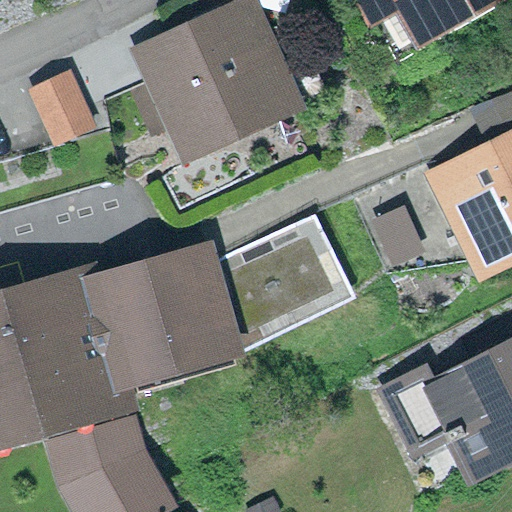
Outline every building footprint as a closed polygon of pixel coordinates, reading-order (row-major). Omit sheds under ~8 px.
[(361,0),(390,50),(476,0),(361,0)] [(247,8),(146,52),(186,143),(276,103),(261,68),(271,64),(247,8)] [(72,87),(40,100),(56,136),(87,122),(72,87)] [(511,143),(440,180),(479,257),(511,240),(511,143)] [(115,376),(231,343),(344,290),(310,216),(208,262),(206,255),(87,289),(84,279),(0,303),(0,434),(47,421),(65,483),(82,511),(153,511),(168,503),(136,448),(122,399),(120,395),(115,376)] [(425,374),(387,394),(414,447),(439,434),(445,445),(455,440),(471,471),(511,449),(511,347),(432,388),(425,374)]
